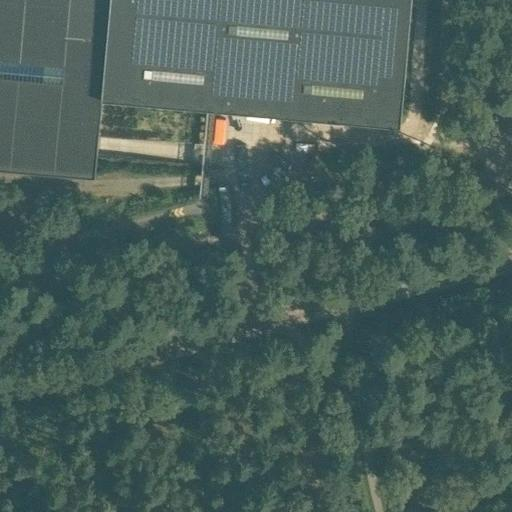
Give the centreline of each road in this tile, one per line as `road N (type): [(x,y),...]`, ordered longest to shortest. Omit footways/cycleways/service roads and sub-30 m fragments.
road 1 (track): [(511,197),(341,216),(229,239),(146,271),(84,280),(0,254)]
road 2 (track): [(351,296),(0,386)]
road 3 (track): [(511,255),(351,296)]
